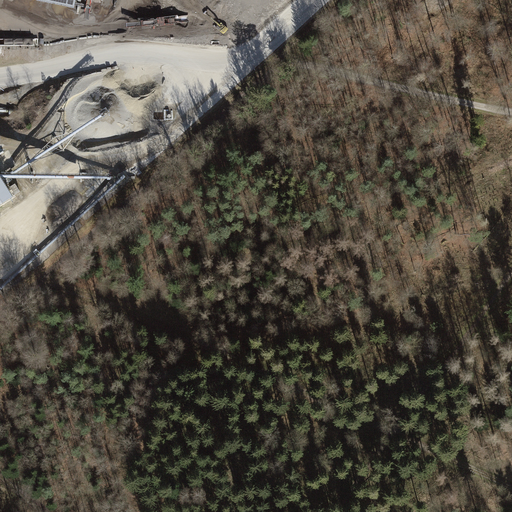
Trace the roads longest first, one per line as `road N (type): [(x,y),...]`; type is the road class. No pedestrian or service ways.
road 1 (track): [(41,280),(511,486)]
road 2 (track): [(0,317),(347,0)]
road 3 (track): [(298,0),(223,63),(127,50),(0,72)]
road 4 (track): [(511,264),(338,511)]
road 5 (track): [(286,55),(511,116)]
